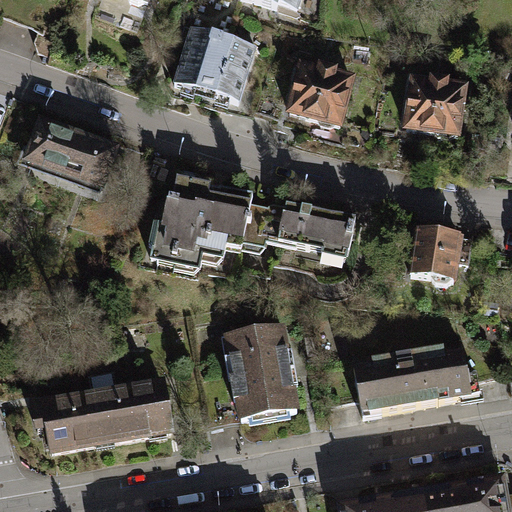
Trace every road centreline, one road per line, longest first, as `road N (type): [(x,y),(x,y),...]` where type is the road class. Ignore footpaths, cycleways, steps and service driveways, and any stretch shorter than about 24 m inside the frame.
road 1 (residential): [(0,67),(201,141),(340,177),(511,203)]
road 2 (residential): [(22,511),(511,433)]
